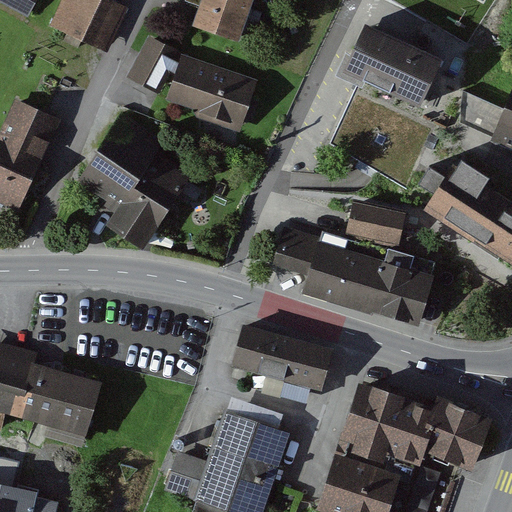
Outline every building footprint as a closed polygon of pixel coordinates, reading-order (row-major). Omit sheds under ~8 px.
[(39,0),(0,0),(30,16),(39,0)] [(115,51),(132,12),(105,0),(74,0),(62,27),(115,51)] [(259,0),(202,0),(195,23),(245,41),(259,0)] [(440,56),(361,20),(339,68),(417,104),(440,56)] [(256,87),(157,40),(136,83),(235,130),(256,87)] [(0,200),(22,212),(68,126),(22,102),(0,144),(0,161),(0,162),(0,200)] [(511,108),(497,140),(511,147),(511,108)] [(165,139),(133,115),(81,185),(127,220),(119,231),(145,250),(198,179),(158,149),(165,139)] [(511,199),(451,160),(422,205),(511,262),(511,199)] [(423,324),(441,269),(402,256),(418,205),(367,188),(350,244),(291,225),(279,263),(309,272),(305,286),(423,324)] [(332,351),(248,325),(233,372),(281,386),(283,379),(320,390),(332,351)] [(41,354),(0,340),(0,456),(4,457),(10,415),(89,440),(106,385),(38,364),(41,354)] [(469,475),(492,415),(437,393),(430,411),(365,386),(343,444),(417,473),(423,458),(469,475)] [(265,511),(293,434),(229,412),(197,503),(222,511),(265,511)] [(388,511),(401,478),(340,454),(318,510),(324,511),(388,511)]
